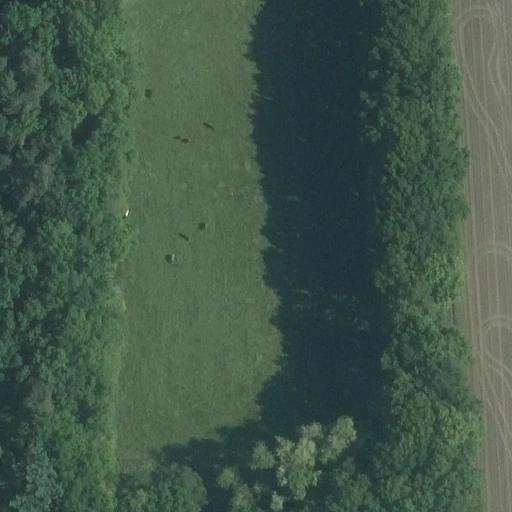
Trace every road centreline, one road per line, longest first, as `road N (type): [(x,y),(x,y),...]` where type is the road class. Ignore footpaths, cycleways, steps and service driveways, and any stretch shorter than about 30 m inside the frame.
road 1 (track): [(459,511),(429,0)]
road 2 (track): [(76,511),(95,230),(60,20)]
